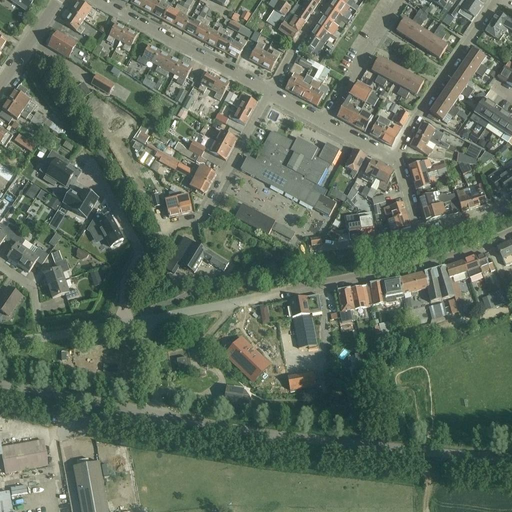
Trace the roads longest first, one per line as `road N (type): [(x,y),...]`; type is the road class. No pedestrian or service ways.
road 1 (residential): [(141,320),(428,264),(511,235)]
road 2 (unclassified): [(160,415),(511,458)]
road 3 (residential): [(269,92),(95,0)]
road 4 (residential): [(397,159),(495,0)]
road 5 (residential): [(173,226),(202,217),(269,92)]
road 6 (residential): [(91,168),(137,247),(123,291),(125,322)]
road 7 (unclassified): [(160,415),(0,381)]
road 8 (residential): [(324,121),(399,0)]
road 9 (residential): [(0,344),(125,322)]
